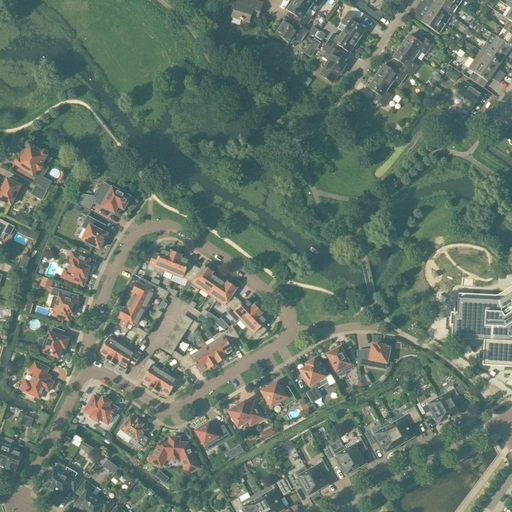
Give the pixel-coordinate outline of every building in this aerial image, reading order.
[(251,0),(238,0),(233,17),(249,22),(253,10),(260,12),(263,4),(251,0)] [(310,9),(296,0),(294,0),(287,10),(296,16),(293,21),(308,31),(305,29),(312,18),(307,14),(310,9)] [(296,0),(310,9),(314,4),(320,8),(324,0),(296,0)] [(358,0),(355,0),(353,3),(363,10),(366,6),(360,1),(358,0)] [(452,16),(428,0),(424,0),(424,2),(432,8),(428,13),(446,25),(450,18),(452,16)] [(458,7),(446,0),(436,0),(437,0),(436,0),(428,0),(452,16),(453,14),(458,7)] [(366,6),(363,10),(379,21),(382,17),(377,13),(366,6)] [(491,9),(486,6),(481,13),(486,16),(491,9)] [(358,42),(366,31),(357,24),(360,19),(349,12),(342,22),(347,26),(343,32),(358,42)] [(446,25),(428,13),(425,18),(417,12),(414,17),(439,34),(446,25)] [(308,31),(293,21),(296,23),(293,28),(284,22),(276,34),(281,37),(279,41),(288,47),(290,43),(291,44),(295,38),(301,42),(308,31)] [(316,37),(322,40),(326,35),(320,31),(316,37)] [(511,34),(507,31),(501,39),(501,40),(511,47),(511,48),(511,47),(511,34)] [(358,42),(343,32),(340,37),(334,33),(327,44),(342,54),(339,52),(342,47),(350,53),(358,42)] [(511,48),(511,47),(501,40),(501,39),(492,33),(486,42),(491,46),(511,60),(511,53),(509,51),(511,48)] [(401,47),(416,57),(422,61),(433,44),(427,40),(429,37),(425,34),(423,37),(422,36),(418,41),(409,35),(406,40),(404,40),(402,43),(402,45),(401,47)] [(314,38),(311,44),(316,48),(319,42),(314,38)] [(452,39),(448,45),(453,49),(457,43),(452,39)] [(511,64),(511,60),(491,46),(486,42),(487,43),(482,49),(487,53),(501,63),(503,60),(511,66),(511,64)] [(342,54),(327,44),(323,49),(326,51),(323,57),(328,61),(325,66),(339,76),(347,65),(338,59),(342,54)] [(416,57),(401,47),(394,58),(403,64),(399,68),(405,72),(411,76),(418,66),(412,62),(416,57)] [(501,63),(487,53),(482,49),(481,52),(476,60),(475,60),(493,72),(502,79),(505,74),(497,69),(501,63)] [(502,79),(493,72),(475,60),(469,69),(474,72),(469,78),(482,87),(487,81),(488,82),(491,78),(499,83),(502,79)] [(411,76),(405,72),(399,68),(396,66),(393,71),(384,65),(376,76),(391,86),(395,81),(400,85),(407,74),(411,77),(411,76)] [(455,80),(459,75),(451,69),(447,75),(455,80)] [(307,88),(308,87),(312,80),(303,74),(299,81),(298,82),(307,88)] [(391,86),(376,76),(368,88),(377,94),(374,98),(385,107),(393,96),(387,92),(391,86)] [(465,82),(455,97),(462,102),(459,106),(469,113),(478,99),(481,101),(485,96),(465,82)] [(431,95),(437,99),(440,95),(434,91),(431,95)] [(36,185),(47,191),(52,182),(36,173),(38,171),(41,170),(43,168),(42,165),(42,164),(47,156),(47,153),(44,151),(41,152),(34,147),(33,144),(31,142),(28,143),(26,145),(27,148),(28,149),(25,152),(25,153),(22,158),(22,157),(22,158),(21,157),(21,158),(20,159),(17,160),(15,162),(16,165),(33,177),(34,176),(36,178),(33,184),(36,185)] [(0,193),(0,199),(11,205),(13,202),(16,203),(21,193),(18,192),(21,186),(7,179),(4,186),(3,185),(0,189),(2,190),(0,193)] [(42,200),(47,191),(36,185),(32,194),(42,200)] [(95,204),(107,210),(108,209),(115,213),(118,207),(124,210),(126,206),(128,206),(129,203),(129,201),(130,197),(113,188),(106,199),(98,198),(95,204)] [(81,195),(77,203),(90,209),(94,202),(90,200),(91,197),(91,196),(81,195)] [(88,216),(82,227),(88,230),(83,240),(100,249),(107,235),(102,232),(105,226),(88,216)] [(0,237),(3,239),(5,233),(10,236),(14,227),(0,219),(0,237)] [(22,225),(19,232),(30,236),(32,230),(22,225)] [(164,270),(165,270),(172,252),(170,254),(168,253),(167,251),(162,249),(160,256),(154,253),(148,268),(163,274),(164,270)] [(450,249),(430,283),(451,295),(458,284),(453,281),(459,271),(465,274),(472,263),(450,249)] [(172,252),(165,270),(174,274),(181,255),(172,252)] [(64,273),(63,275),(64,277),(66,279),(84,286),(87,278),(86,278),(90,268),(87,267),(90,260),(72,253),(69,260),(73,262),(69,271),(67,271),(65,271),(64,273)] [(26,270),(30,258),(24,255),(19,267),(26,270)] [(181,255),(174,274),(188,280),(195,266),(189,264),(190,260),(185,258),(183,259),(181,258),(182,256),(181,255)] [(195,266),(188,280),(201,289),(213,272),(204,266),(201,270),(195,266)] [(460,283),(464,274),(459,271),(454,281),(460,283)] [(213,272),(201,289),(209,294),(220,279),(216,276),(214,276),(211,275),(213,272)] [(44,277),(41,285),(50,288),(53,281),(44,277)] [(220,279),(209,294),(217,299),(228,283),(226,285),(224,283),(223,281),(220,279)] [(155,293),(158,287),(148,281),(145,287),(138,283),(133,292),(151,301),(155,293)] [(228,283),(217,299),(230,308),(238,299),(232,295),(237,289),(228,283)] [(451,312),(450,325),(453,325),(453,339),(484,340),(483,366),(511,367),(511,286),(498,296),(458,294),(458,313),(451,312)] [(158,287),(155,293),(166,299),(169,293),(158,287)] [(55,296),(51,307),(52,308),(56,309),(55,310),(56,310),(55,316),(69,320),(71,315),(73,316),(78,302),(71,300),(73,294),(54,289),(52,295),(55,296)] [(151,301),(133,292),(135,294),(134,296),(132,297),(130,301),(146,310),(151,301)] [(440,294),(437,299),(444,303),(447,299),(440,294)] [(240,319),(255,306),(255,305),(253,307),(251,305),(251,303),(247,299),(242,304),(238,299),(230,308),(227,312),(236,322),(240,319)] [(146,310),(130,301),(127,305),(128,307),(127,310),(124,308),(124,309),(142,318),(146,310)] [(255,306),(240,319),(247,327),(262,313),(255,306)] [(142,318),(124,309),(119,318),(123,320),(120,325),(124,327),(129,330),(134,332),(137,327),(142,318)] [(262,313),(247,327),(258,338),(267,330),(263,326),(268,321),(264,317),(262,317),(260,315),(262,313)] [(221,318),(219,320),(216,324),(224,330),(229,327),(221,318)] [(137,327),(134,332),(144,339),(147,334),(137,327)] [(233,327),(228,331),(234,341),(239,338),(233,327)] [(40,340),(38,346),(39,348),(44,350),(43,352),(59,358),(62,347),(65,348),(68,339),(63,337),(65,332),(53,328),(51,333),(49,333),(47,341),(42,339),(40,340)] [(216,342),(226,359),(227,358),(225,356),(228,355),(230,355),(234,352),(229,344),(234,341),(228,331),(222,334),(220,333),(213,337),(216,342)] [(107,360),(118,343),(110,338),(100,353),(104,356),(106,356),(108,357),(107,360)] [(207,347),(218,364),(226,359),(216,342),(207,347)] [(116,365),(126,348),(118,343),(107,360),(116,365)] [(369,350),(363,350),(365,365),(373,367),(374,361),(387,363),(390,349),(385,348),(385,346),(378,345),(378,346),(373,345),(372,351),(369,351),(369,350)] [(218,364),(207,347),(199,352),(210,369),(218,364)] [(327,355),(336,372),(345,367),(347,371),(354,368),(351,348),(343,352),(341,347),(327,355)] [(116,365),(118,363),(120,365),(120,366),(125,369),(128,364),(133,367),(135,364),(142,354),(136,350),(134,353),(126,348),(116,365)] [(179,360),(184,358),(176,352),(173,356),(179,360)] [(210,369),(199,352),(191,357),(190,354),(184,357),(190,368),(195,365),(200,373),(205,370),(205,368),(208,367),(209,369),(210,369)] [(184,357),(184,358),(179,360),(185,371),(190,368),(184,357)] [(150,387),(161,370),(153,365),(155,363),(149,359),(143,369),(148,372),(143,380),(147,383),(149,383),(151,384),(150,387)] [(301,371),(303,374),(301,375),(303,377),(304,379),(305,381),(306,380),(310,386),(313,390),(307,393),(312,403),(322,397),(314,384),(317,382),(318,382),(319,382),(320,381),(321,381),(322,380),(323,379),(324,378),(326,377),(324,374),(324,373),(323,373),(323,372),(323,371),(322,370),(321,369),(315,359),(306,365),(308,366),(301,371)] [(26,381),(22,390),(40,399),(44,389),(49,391),(53,382),(49,380),(50,377),(46,375),(49,369),(35,362),(31,371),(35,373),(30,383),(26,381)] [(159,392),(169,375),(161,370),(150,387),(159,392)] [(159,392),(159,393),(161,390),(163,392),(163,394),(168,397),(178,381),(169,375),(159,392)] [(262,392),(271,407),(280,402),(283,408),(297,400),(288,387),(282,390),(277,382),(269,387),(267,386),(265,386),(264,387),(263,388),(263,391),(262,392)] [(439,400),(449,418),(460,413),(453,400),(459,397),(453,385),(446,389),(449,394),(439,400)] [(84,411),(92,416),(93,415),(108,425),(118,409),(116,408),(116,407),(113,404),(112,405),(110,404),(111,403),(103,398),(101,400),(94,396),(84,411)] [(439,400),(429,405),(426,400),(420,404),(426,415),(432,412),(438,423),(448,417),(449,419),(449,418),(439,400)] [(230,411),(229,412),(238,427),(248,421),(251,426),(263,418),(254,403),(249,407),(245,402),(237,407),(235,406),(233,406),(231,407),(231,408),(230,411)] [(415,407),(408,410),(414,422),(421,418),(415,407)] [(395,424),(404,442),(407,441),(407,442),(412,439),(412,438),(415,436),(408,425),(414,422),(408,410),(401,414),(404,419),(395,424)] [(34,419),(25,416),(22,425),(28,428),(30,422),(32,423),(34,419)] [(130,417),(121,429),(133,438),(130,442),(141,449),(148,439),(143,435),(147,430),(142,426),(143,425),(138,421),(137,422),(130,417)] [(196,431),(199,436),(204,445),(214,440),(217,445),(230,437),(224,426),(215,431),(210,423),(208,424),(208,425),(206,427),(205,426),(204,427),(203,426),(197,429),(198,430),(196,431)] [(382,425),(394,447),(395,447),(396,448),(401,445),(400,444),(404,442),(395,424),(385,430),(382,425)] [(382,425),(365,434),(372,445),(378,442),(384,453),(387,451),(388,453),(393,450),(392,449),(394,447),(382,425)] [(265,439),(279,433),(276,426),(262,432),(265,439)] [(0,466),(5,468),(15,444),(14,443),(12,449),(2,445),(4,439),(0,437),(0,466)] [(346,451),(356,469),(358,467),(359,469),(364,466),(363,465),(366,463),(360,452),(366,448),(360,437),(353,441),(356,446),(346,451)] [(159,446),(151,459),(152,462),(159,466),(162,465),(164,462),(163,460),(165,455),(166,455),(169,455),(169,460),(178,460),(179,456),(182,456),(189,473),(199,469),(188,444),(179,443),(179,438),(170,438),(170,443),(161,442),(160,445),(158,444),(157,446),(159,446)] [(278,448),(282,455),(296,447),(291,440),(278,448)] [(85,453),(92,458),(97,451),(83,443),(80,449),(85,452),(85,453)] [(15,444),(5,468),(6,469),(7,470),(10,471),(11,471),(16,473),(17,471),(18,470),(19,467),(19,466),(26,448),(15,444)] [(235,448),(239,455),(244,452),(240,445),(235,448)] [(346,451),(343,446),(334,451),(331,446),(324,450),(333,467),(340,463),(346,474),(349,473),(349,474),(354,471),(354,470),(356,469),(346,451)] [(308,472),(318,490),(320,489),(321,490),(326,487),(325,486),(328,484),(322,473),(328,470),(322,458),(315,462),(318,467),(308,472)] [(103,466),(112,474),(118,467),(108,460),(103,466)] [(53,492),(68,468),(66,467),(66,465),(63,463),(60,463),(59,462),(58,464),(55,462),(51,468),(53,469),(43,486),(53,492)] [(241,475),(249,473),(247,467),(239,469),(241,475)] [(70,469),(68,468),(53,492),(57,494),(57,496),(60,497),(62,497),(63,498),(70,487),(75,490),(82,478),(77,475),(78,474),(76,472),(75,470),(72,469),(70,469)] [(308,472),(298,478),(295,473),(289,476),(295,488),(301,484),(307,496),(310,494),(311,495),(316,492),(315,491),(318,490),(308,472)] [(283,479),(277,483),(283,494),(290,491),(283,479)] [(75,506),(82,511),(84,511),(97,497),(92,493),(95,488),(86,481),(76,493),(77,494),(78,492),(83,495),(75,506)] [(261,492),(271,511),(280,511),(281,511),(280,511),(283,509),(277,498),(283,494),(277,483),(270,487),(271,488),(267,490),(267,489),(261,492)] [(253,503),(258,511),(271,511),(261,492),(250,498),(253,503)] [(97,497),(84,511),(99,511),(101,510),(104,511),(107,511),(115,503),(105,496),(102,501),(97,497)] [(258,511),(253,503),(250,498),(234,507),(236,511),(258,511)]
